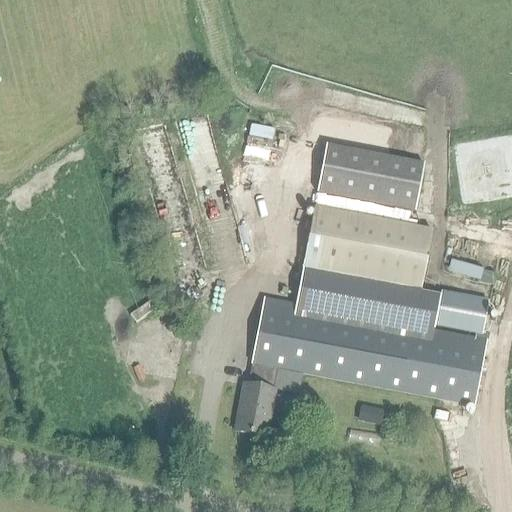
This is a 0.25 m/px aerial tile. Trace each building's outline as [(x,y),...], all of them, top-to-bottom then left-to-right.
[(396,127),(337,116),(331,145),(390,157),(396,127)] [(273,144),(276,132),(252,126),(249,138),(273,144)] [(324,147),(316,194),(414,213),(423,166),(324,147)] [(239,387),(230,434),(263,440),(271,393),(269,393),(273,371),(285,373),(472,408),(484,343),(432,334),(433,327),(481,335),(486,304),(439,295),(439,297),(419,293),(431,232),(310,210),(299,271),(293,308),(261,302),(260,305),(245,389),(239,387)] [(364,408),(360,423),(380,427),(383,412),(364,408)]
